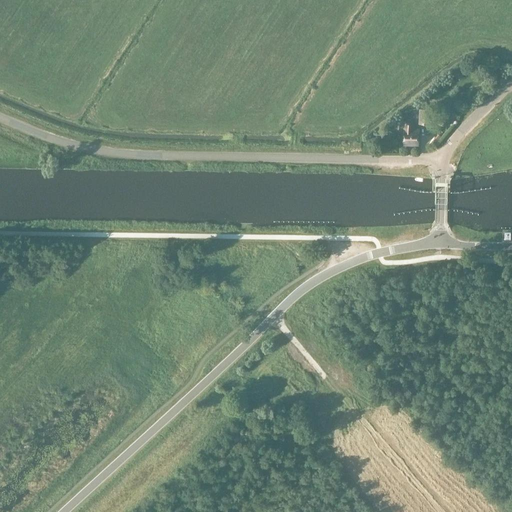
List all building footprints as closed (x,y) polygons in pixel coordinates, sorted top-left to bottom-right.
[(494,74),(483,63),(478,68),(489,79),(494,74)] [(465,73),(456,67),(451,76),(460,81),(465,73)] [(447,100),(462,92),(456,83),(442,92),(447,100)] [(448,125),(448,104),(438,104),(438,124),(448,125)] [(430,110),(418,110),(418,124),(430,124),(430,110)] [(405,121),(403,145),(419,145),(420,129),(413,129),(413,122),(405,121)]
